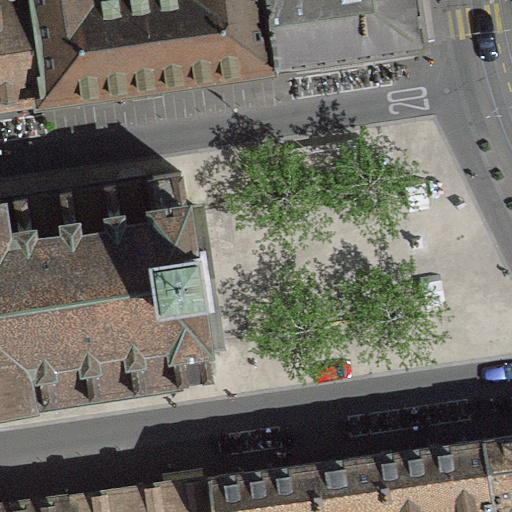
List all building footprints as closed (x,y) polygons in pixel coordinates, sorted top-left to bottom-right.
[(31,0),(0,0),(0,105),(46,99),(31,0)] [(31,0),(46,99),(280,67),(269,0),(31,0)] [(269,0),(280,67),(423,46),(426,41),(419,0),(269,0)] [(203,301),(158,308),(150,257),(195,251),(183,173),(0,200),(0,410),(213,378),(203,301)] [(195,251),(150,257),(158,308),(203,301),(195,251)] [(511,436),(488,439),(499,509),(511,506),(511,436)] [(482,511),(499,509),(488,439),(212,478),(216,511),(482,511)] [(216,511),(212,478),(75,498),(76,511),(216,511)] [(76,511),(75,498),(16,506),(16,511),(76,511)]
